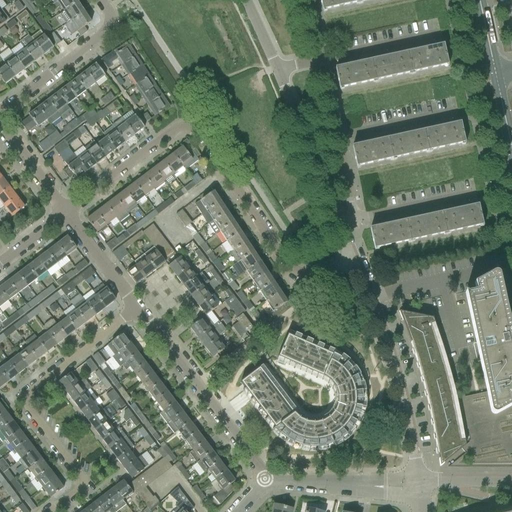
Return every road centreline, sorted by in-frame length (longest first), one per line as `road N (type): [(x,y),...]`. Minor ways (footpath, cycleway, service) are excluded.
road 1 (unclassified): [(351,259),(309,272),(287,262),(194,127),(184,125),(63,213)]
road 2 (residential): [(52,511),(81,482),(22,397),(135,309)]
road 3 (tertiary): [(418,488),(401,392),(351,259)]
road 4 (unclassified): [(264,481),(135,309)]
road 5 (tertiary): [(341,225),(277,68)]
road 6 (unclassified): [(0,112),(105,31),(110,20),(101,0)]
road 7 (residential): [(264,481),(418,488)]
road 8 (unclassified): [(353,220),(474,196)]
road 9 (unclassified): [(338,139),(457,114)]
road 10 (unclassified): [(135,309),(63,213)]
